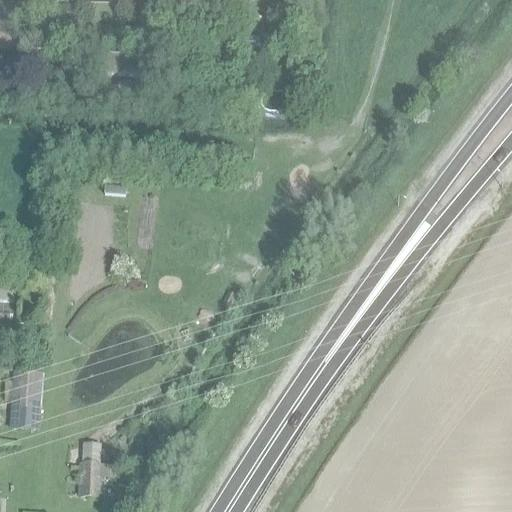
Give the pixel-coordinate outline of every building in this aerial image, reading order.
[(17,5),(0,4),(0,27),(16,28),(17,5)] [(52,23),(73,24),(74,9),(53,8),(52,23)] [(94,77),(142,80),(143,58),(95,56),(94,77)] [(84,198),(82,217),(94,217),(95,199),(84,198)] [(0,302),(14,303),(14,291),(0,290),(0,302)] [(9,411),(40,413),(42,377),(12,375),(9,411)] [(121,467),(78,466),(77,500),(100,501),(101,481),(120,482),(121,467)]
